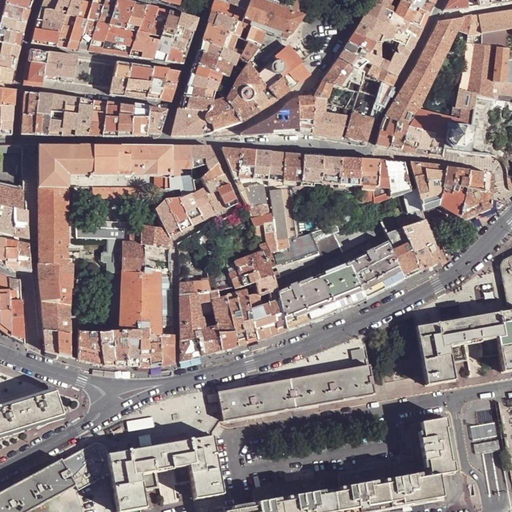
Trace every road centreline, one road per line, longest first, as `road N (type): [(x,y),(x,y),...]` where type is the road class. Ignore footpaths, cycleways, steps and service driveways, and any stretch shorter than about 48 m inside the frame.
road 1 (tertiary): [(169,384),(360,323),(458,270),(511,217)]
road 2 (residential): [(454,396),(242,433),(231,448),(241,511)]
road 3 (residential): [(488,511),(483,485),(465,466),(454,396)]
